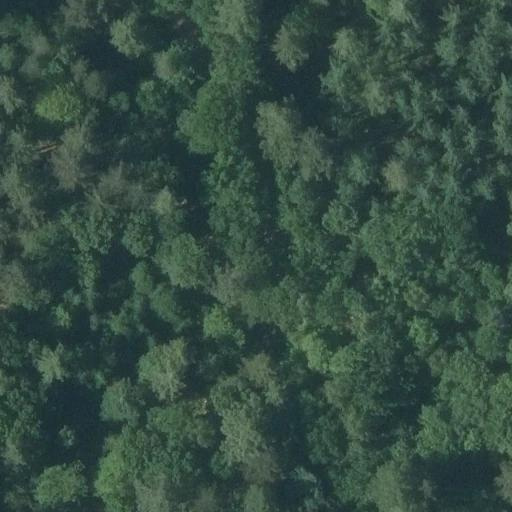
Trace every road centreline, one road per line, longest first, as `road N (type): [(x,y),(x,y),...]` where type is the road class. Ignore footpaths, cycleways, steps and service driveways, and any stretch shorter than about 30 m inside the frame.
road 1 (track): [(248,164),(373,511)]
road 2 (track): [(511,257),(248,164)]
road 3 (track): [(238,161),(0,82)]
road 4 (track): [(173,0),(248,164)]
